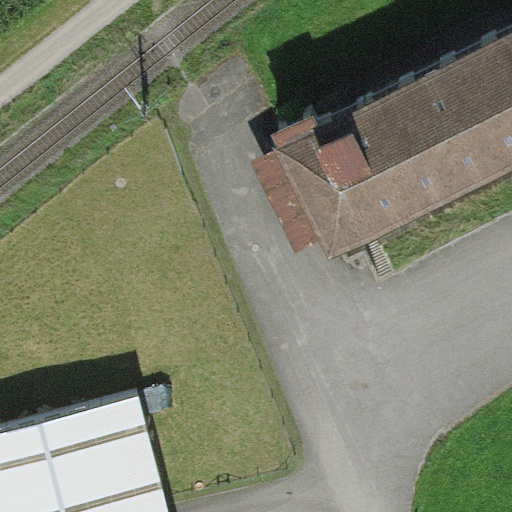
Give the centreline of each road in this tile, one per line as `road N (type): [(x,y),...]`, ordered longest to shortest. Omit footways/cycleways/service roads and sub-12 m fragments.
road 1 (residential): [(376,511),(217,114)]
road 2 (track): [(126,0),(0,99)]
